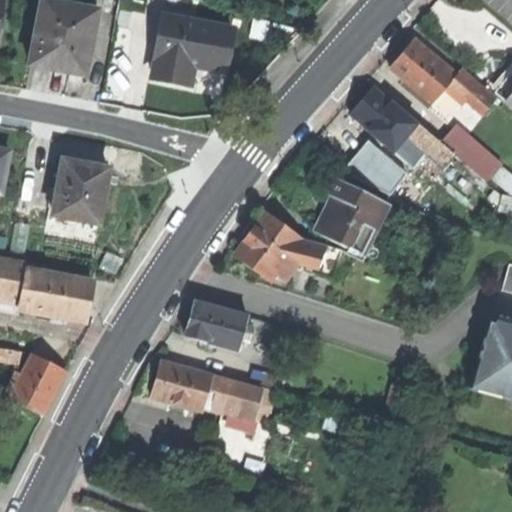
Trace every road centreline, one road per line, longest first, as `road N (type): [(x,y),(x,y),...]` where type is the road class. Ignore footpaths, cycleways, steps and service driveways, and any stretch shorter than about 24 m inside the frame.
road 1 (secondary): [(40,511),(179,246),(245,163)]
road 2 (residential): [(245,163),(0,107)]
road 3 (secondary): [(245,163),(391,0)]
